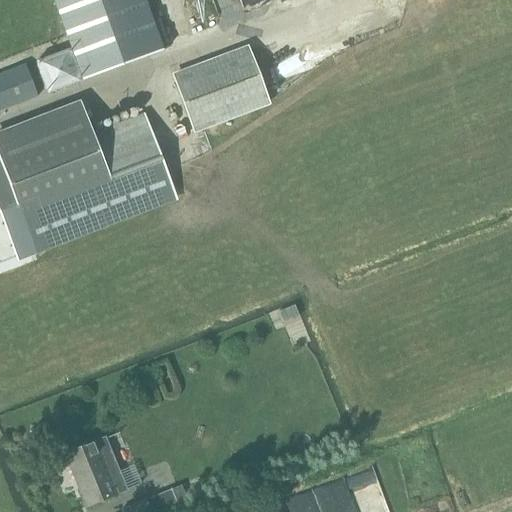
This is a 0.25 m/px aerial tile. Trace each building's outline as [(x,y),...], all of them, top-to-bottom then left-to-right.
[(45,0),(0,0),(0,38),(15,80),(68,61),(45,0)] [(53,0),(72,49),(83,80),(163,51),(144,0),(53,0)] [(269,103),(250,50),(173,78),(192,131),(269,103)] [(0,112),(15,107),(3,75),(0,75),(0,112)] [(81,106),(0,136),(0,162),(34,251),(176,196),(144,114),(92,134),(81,106)] [(105,439),(66,455),(87,506),(126,490),(105,439)] [(121,510),(122,511),(150,511),(145,500),(121,510)]
